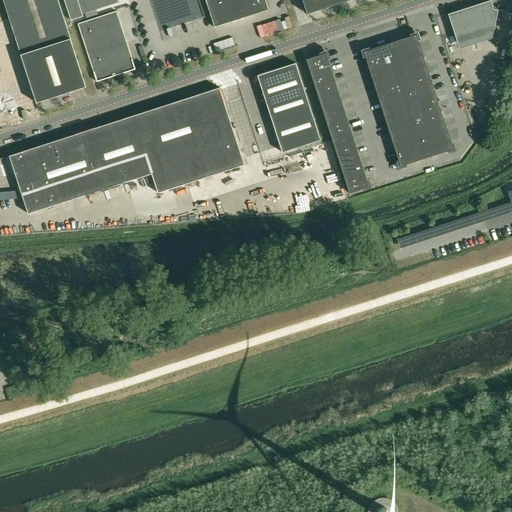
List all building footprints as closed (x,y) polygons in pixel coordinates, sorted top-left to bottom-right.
[(3,0),(10,19),(32,88),(36,101),(86,85),(58,0),(3,0)] [(64,0),(71,21),(84,17),(83,14),(118,3),(117,0),(64,0)] [(205,0),(215,27),(269,10),(265,0),(205,0)] [(302,0),(307,14),(350,0),(302,0)] [(448,14),(454,32),(455,34),(459,49),(492,38),(497,18),(498,10),(494,9),(491,0),(469,7),(467,5),(460,10),(448,14)] [(136,69),(133,60),(117,11),(78,24),(94,72),(97,82),(136,69)] [(278,23),(270,26),(274,38),(283,35),(278,23)] [(418,32),(410,34),(411,36),(370,49),(369,47),(361,50),(364,58),(366,57),(399,160),(396,161),(399,169),(407,166),(406,164),(447,151),(448,153),(456,150),(454,142),(452,143),(418,40),(421,39),(418,32)] [(227,41),(229,48),(237,46),(236,39),(227,41)] [(369,180),(367,181),(328,59),(330,58),(328,50),(319,53),(320,55),(307,59),(350,193),(363,189),(363,191),(372,189),(369,180)] [(0,100),(31,90),(20,54),(0,60),(0,100)] [(321,140),(296,63),(258,75),(283,153),(321,140)] [(245,165),(220,88),(10,156),(29,214),(124,182),(130,186),(128,189),(134,207),(139,210),(140,207),(147,211),(146,213),(151,216),(168,210),(169,210),(178,193),(176,187),(245,165)] [(378,499),(375,500),(372,502),(370,504),(368,507),(367,511),(366,511),(397,511),(398,510),(397,507),(395,504),(393,502),(390,500),(387,499),(384,498),(381,498),(378,499)]
